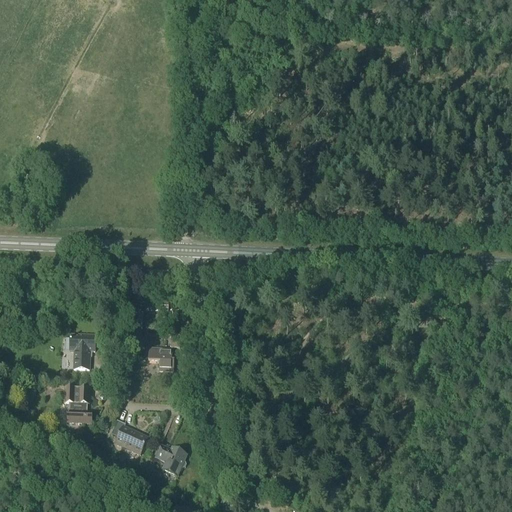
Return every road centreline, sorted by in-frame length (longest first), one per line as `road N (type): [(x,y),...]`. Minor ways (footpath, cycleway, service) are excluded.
road 1 (primary): [(511,263),(192,251)]
road 2 (residential): [(229,511),(223,417),(192,251)]
road 3 (track): [(192,251),(193,128),(176,0)]
road 4 (track): [(0,400),(165,511)]
road 5 (primary): [(192,251),(0,243)]
